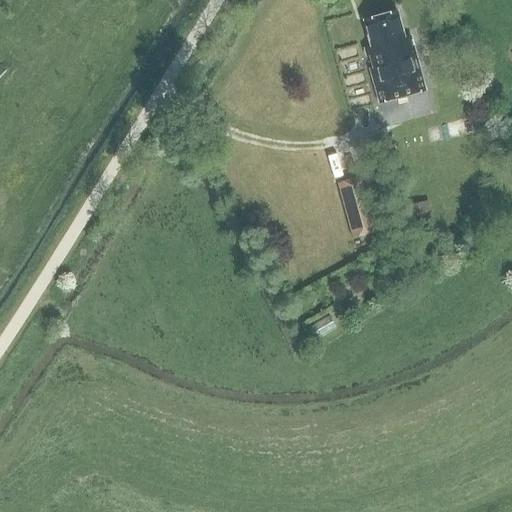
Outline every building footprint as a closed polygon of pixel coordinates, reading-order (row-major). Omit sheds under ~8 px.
[(379,103),(424,90),(409,36),(403,38),(396,12),(362,21),(370,47),(364,49),(366,57),(372,55),(375,68),(369,69),(379,103)] [(346,155),(333,153),(331,172),(344,174),(346,155)] [(376,234),(362,180),(339,186),(353,240),(376,234)] [(433,225),(426,201),(402,208),(409,232),(433,225)] [(49,252),(58,236),(49,232),(41,247),(49,252)] [(330,314),(308,326),(314,338),(336,326),(330,314)]
